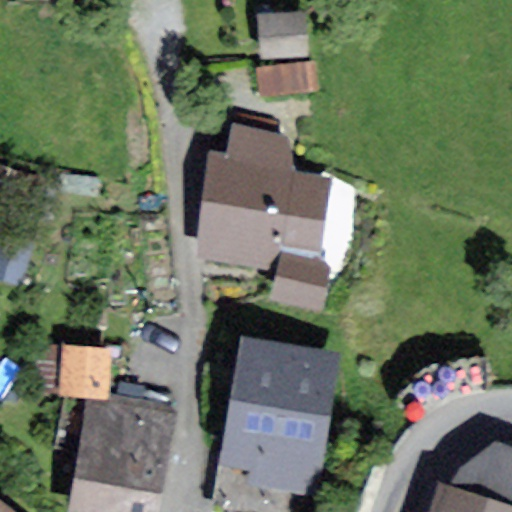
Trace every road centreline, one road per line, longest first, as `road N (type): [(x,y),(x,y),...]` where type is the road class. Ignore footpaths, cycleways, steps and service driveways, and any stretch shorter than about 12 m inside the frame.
road 1 (residential): [(163,511),(209,337),(173,199),(152,0)]
road 2 (tertiary): [(383,511),(430,435),(469,415),(511,411)]
